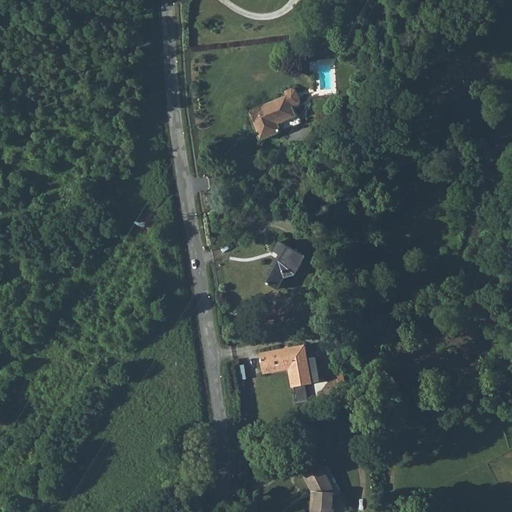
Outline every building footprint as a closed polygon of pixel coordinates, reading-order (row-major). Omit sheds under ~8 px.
[(286,92),(288,97),(268,105),(269,110),(252,118),(262,141),(283,132),(280,125),(296,118),(292,108),(300,105),(301,102),(297,90),(292,89),(286,92)] [(252,118),(269,110),(268,105),(250,113),(252,118)] [(283,132),(299,125),(296,118),(280,125),(283,132)] [(274,252),(283,257),(268,285),(279,292),(286,280),(297,276),(308,257),(279,242),(274,252)] [(307,345),(257,353),(260,369),(294,363),(298,388),(313,385),(307,345)] [(289,371),(292,388),(298,388),(294,363),(260,369),(261,377),(289,371)] [(329,467),(324,469),(336,495),(340,493),(329,467)] [(313,493),(316,493),(314,511),(334,511),(336,495),(324,469),(306,478),(313,493)]
